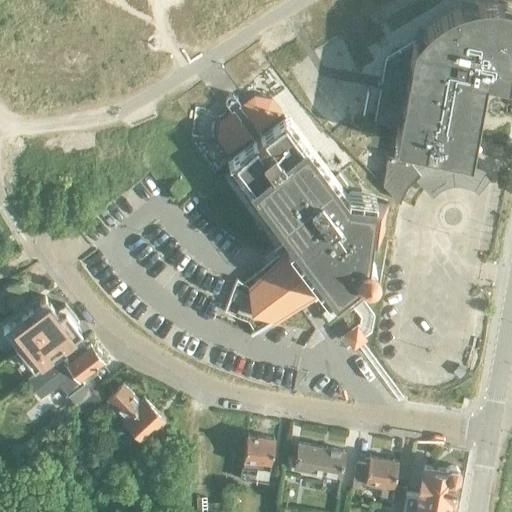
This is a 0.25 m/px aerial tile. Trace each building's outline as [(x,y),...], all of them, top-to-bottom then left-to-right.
[(398,201),(399,200),(406,185),(411,180),(416,175),(408,164),(424,155),(425,157),(428,156),(427,154),(428,150),(468,157),(483,74),(506,78),(511,43),(511,0),(507,0),(474,0),(472,1),(468,2),(465,3),(462,3),(459,4),(456,6),(453,7),(452,8),(449,9),(447,10),(443,12),(437,16),(430,21),(425,26),(422,29),(419,32),(417,35),(411,43),(384,59),(372,121),(396,126),(394,143),(395,144),(393,155),(387,154),(381,185),(396,200),(398,201)] [(249,287),(252,310),(273,319),(295,306),(320,290),(321,291),(322,290),(321,289),(327,285),(337,299),(319,312),(327,322),(344,308),(338,300),(359,284),(354,277),(358,274),(362,276),(367,276),(371,274),(373,269),(373,264),(370,260),(366,258),(370,230),(381,231),(381,234),(384,234),(388,203),(347,197),(330,179),(279,112),(280,111),(270,98),(253,95),(240,105),(234,97),(230,95),(227,96),(225,99),(225,103),(231,111),(218,121),(216,138),(226,152),(226,151),(230,156),(291,238),(286,242),(286,243),(292,238),(296,244),(290,249),(249,287)] [(425,157),(424,155),(408,164),(416,175),(411,180),(426,196),(430,191),(439,188),(453,186),(463,187),(474,194),(488,176),(470,167),(455,163),(442,164),(430,168),(425,157)] [(55,311),(44,296),(7,324),(7,325),(2,329),(33,369),(81,333),(74,324),(78,322),(64,304),(55,311)] [(78,379),(103,361),(89,343),(84,347),(79,340),(26,379),(40,397),(58,383),(67,395),(82,384),(78,379)] [(142,439),(164,419),(143,397),(139,400),(122,382),(106,396),(124,415),(122,417),(142,439)] [(76,423),(104,396),(97,388),(69,415),(76,423)] [(76,424),(67,434),(80,448),(90,438),(76,424)] [(273,438),(246,433),(241,460),(239,478),(254,480),(255,477),(267,478),(269,461),(273,438)] [(337,474),(342,450),(297,442),(293,466),(337,474)] [(404,486),(392,484),(397,460),(368,454),(366,463),(355,461),(350,486),(363,488),(364,480),(367,481),(366,485),(380,488),(378,496),(390,498),(389,501),(400,503),(404,486)] [(404,491),(401,511),(454,511),(457,500),(446,499),(451,470),(419,464),(415,493),(404,491)] [(206,498),(196,498),(196,511),(197,511),(205,511),(205,503),(206,498)] [(217,511),(218,503),(205,503),(205,511),(217,511)]
